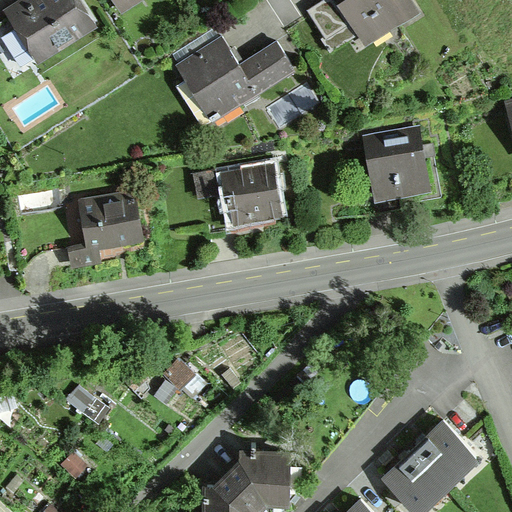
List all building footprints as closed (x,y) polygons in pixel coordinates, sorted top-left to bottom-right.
[(92,29),(74,0),(16,0),(1,10),(35,65),(92,29)] [(136,0),(109,0),(117,12),(136,0)] [(429,11),(421,0),(337,0),(317,14),(342,51),(368,34),(376,46),(429,11)] [(227,38),(183,66),(220,124),(301,72),(283,43),(246,67),(227,38)] [(428,128),(370,137),(380,199),(438,189),(428,128)] [(270,160),(217,168),(225,224),(278,216),(270,160)] [(125,187),(72,196),(81,250),(135,240),(125,187)] [(140,369),(126,380),(135,391),(149,379),(140,369)] [(166,377),(155,393),(169,402),(180,386),(166,377)] [(95,394),(83,409),(96,418),(107,403),(95,394)] [(446,417),(384,475),(418,511),(424,511),(484,457),(446,417)] [(236,449),(199,485),(199,511),(246,511),(246,510),(256,499),(282,500),(283,450),(236,449)] [(86,463),(74,450),(62,461),(73,474),(86,463)] [(377,511),(362,496),(345,511),(377,511)] [(63,511),(51,501),(41,511),(63,511)]
